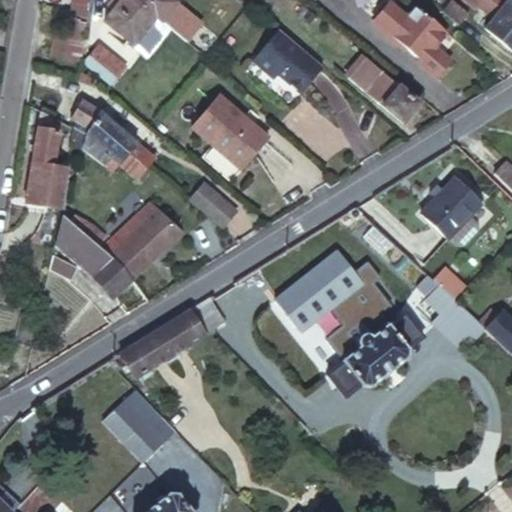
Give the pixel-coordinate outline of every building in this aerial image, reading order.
[(70,0),(67,21),(87,29),(90,16),(93,0),(70,0)] [(149,9),(137,0),(121,0),(105,20),(133,45),(157,16),(149,9)] [(172,0),(137,0),(149,9),(157,16),(162,20),(175,2),(172,0)] [(452,0),(451,0),(443,10),(458,24),(468,12),(452,0)] [(492,0),(478,0),(477,1),(492,14),(499,5),(492,0)] [(507,13),(511,17),(511,0),(503,0),(499,5),(507,13)] [(394,37),(409,18),(391,3),(376,21),(394,37)] [(511,48),(511,17),(507,13),(499,5),(492,14),(482,24),(511,48)] [(420,9),(418,7),(409,18),(394,37),(422,60),(423,61),(435,47),(448,32),(420,9)] [(78,68),(86,33),(68,26),(63,39),(53,37),(49,64),(78,68)] [(322,67),(278,30),(252,61),(266,72),(270,68),(300,93),(322,67)] [(98,44),(89,56),(114,80),(124,68),(98,44)] [(451,60),(435,47),(423,61),(422,60),(420,63),(437,77),(451,60)] [(383,74),(366,58),(349,80),(367,95),(383,74)] [(383,74),(367,95),(401,122),(418,100),(383,74)] [(276,132),(225,91),(198,124),(249,166),(276,132)] [(70,122),(74,125),(99,147),(108,154),(116,161),(119,163),(136,142),(134,141),(98,109),(80,101),(70,122)] [(63,124),(43,112),(40,129),(61,133),(63,124)] [(74,125),(71,129),(69,138),(100,163),(108,154),(99,147),(74,125)] [(61,133),(40,129),(33,170),(54,173),(61,133)] [(136,177),(147,165),(153,156),(136,142),(119,163),(122,166),(136,177)] [(108,154),(100,163),(108,170),(116,161),(108,154)] [(511,190),(511,169),(504,163),(495,173),(511,190)] [(67,176),(54,173),(33,170),(27,204),(65,210),(66,210),(67,176)] [(447,176),(414,210),(441,236),(475,201),(447,176)] [(204,186),(192,200),(222,225),(234,211),(204,186)] [(129,276),(129,277),(178,234),(150,201),(109,237),(97,247),(108,258),(129,276)] [(356,208),(349,213),(356,218),(361,213),(356,208)] [(64,215),(63,218),(73,226),(73,212),(66,210),(64,215)] [(73,212),(73,226),(81,233),(97,247),(109,237),(93,221),(73,212)] [(129,276),(108,258),(97,247),(81,233),(73,226),(63,218),(63,221),(59,236),(58,244),(112,293),(129,276)] [(50,234),(59,236),(63,221),(53,220),(50,234)] [(392,243),(374,225),(364,235),(383,253),(392,243)] [(411,260),(397,247),(387,256),(418,285),(428,276),(411,260)] [(342,396),(358,383),(369,385),(404,357),(405,347),(396,336),(412,323),(400,309),(385,321),(378,313),(389,305),(371,282),(378,277),(366,261),(353,270),(336,248),(273,297),(297,329),(327,306),(340,323),(323,336),(339,359),(323,372),(342,396)] [(430,278),(445,292),(451,297),(463,284),(442,266),(430,278)] [(428,276),(418,285),(418,286),(435,302),(445,292),(430,278),(428,276)] [(27,310),(25,318),(38,323),(39,318),(41,312),(27,310)] [(170,358),(171,358),(205,337),(191,311),(181,317),(156,332),(170,358)] [(477,322),(483,328),(493,319),(486,312),(477,322)] [(511,328),(497,314),(493,319),(483,328),(511,355),(511,328)] [(38,323),(25,318),(22,328),(20,341),(32,344),(38,323)] [(122,354),(128,365),(136,379),(171,358),(170,358),(156,332),(148,338),(122,354)] [(114,359),(120,370),(128,365),(122,354),(114,359)] [(100,415),(142,460),(164,439),(122,394),(100,415)] [(0,494),(0,501),(10,511),(11,511),(19,504),(5,490),(0,494)] [(170,490),(140,511),(193,511),(176,490),(170,490)] [(0,511),(8,511),(10,511),(0,501),(0,511)]
